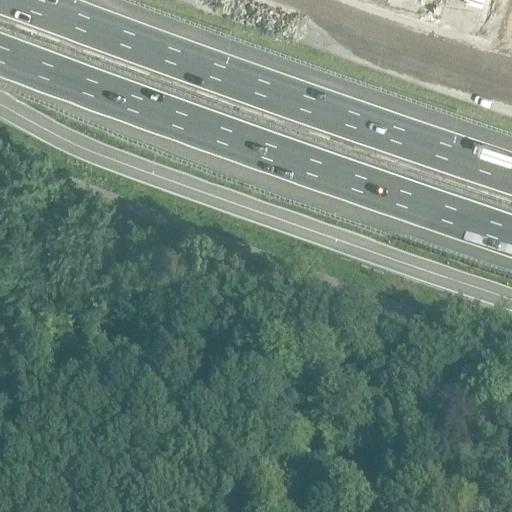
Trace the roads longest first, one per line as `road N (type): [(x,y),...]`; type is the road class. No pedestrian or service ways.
road 1 (tertiary): [(511,299),(104,158),(0,105)]
road 2 (motorway): [(0,54),(511,233)]
road 3 (motorway): [(511,171),(30,0)]
road 4 (motorway): [(511,67),(323,0)]
